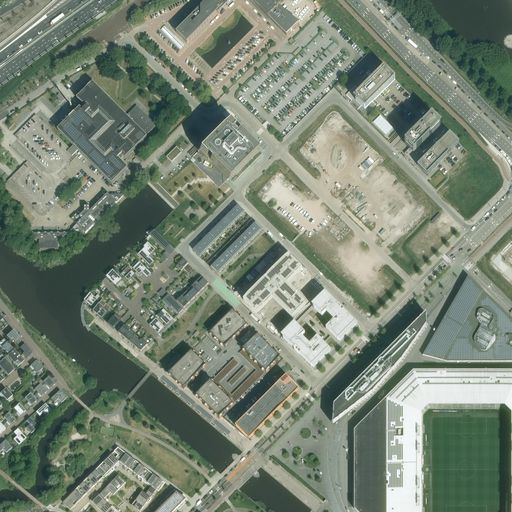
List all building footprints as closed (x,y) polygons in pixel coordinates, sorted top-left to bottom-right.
[(209,0),(208,1),(209,2),(207,4),(206,3),(176,33),(187,44),(223,8),(222,6),(223,5),(225,6),(226,5),(231,0),(231,1),(232,0),(249,0),(251,2),(254,4),(255,5),(257,7),(260,9),(261,11),(260,12),(265,17),(265,18),(266,18),(266,19),(268,17),(287,36),(297,26),(271,0),(209,0)] [(186,45),(166,24),(161,29),(181,50),(186,45)] [(38,80),(49,71),(45,67),(34,76),(38,80)] [(349,103),(356,111),(357,111),(361,106),(365,110),(372,103),(378,98),(395,80),(386,70),(384,68),(384,69),(383,69),(367,85),(360,92),(355,86),(346,95),(351,101),(349,103)] [(102,92),(93,83),(79,98),(86,105),(82,109),(84,111),(83,113),(80,111),(75,116),(75,115),(74,115),(73,115),(73,116),(73,117),(74,117),(60,131),(76,148),(99,171),(104,176),(112,184),(127,169),(118,160),(119,159),(121,161),(126,157),(132,151),(145,137),(157,126),(136,106),(126,116),(107,97),(102,92)] [(450,134),(427,157),(418,149),(441,126),(432,116),(404,144),(410,149),(405,154),(427,176),(459,144),(450,134)] [(230,121),(206,146),(201,150),(230,179),(259,150),(230,121)] [(182,152),(178,148),(177,147),(166,157),(172,163),(182,152)] [(89,212),(89,209),(89,207),(85,207),(84,211),(79,216),(76,213),(71,219),(76,225),(68,233),(82,233),(83,231),(86,234),(125,195),(112,195),(110,196),(108,194),(90,212),(89,212)] [(245,212),(238,205),(233,210),(241,217),(245,213),(245,212)] [(233,210),(229,214),(236,221),(241,217),(233,210)] [(232,225),(236,221),(229,214),(225,218),(232,225)] [(229,228),(232,225),(225,218),(222,221),(229,228)] [(222,221),(218,226),(225,233),(229,228),(222,221)] [(258,234),(263,230),(256,223),(255,223),(251,227),(258,234)] [(218,226),(213,230),(220,237),(225,233),(218,226)] [(251,227),(246,232),(254,239),(258,234),(251,227)] [(170,246),(154,230),(150,234),(166,250),(170,246)] [(213,230),(209,234),(216,241),(220,237),(213,230)] [(249,243),(254,239),(246,232),(242,236),(249,243)] [(56,233),(32,233),(29,233),(36,240),(39,240),(39,246),(58,246),(59,240),(62,240),(68,233),(56,233)] [(209,234),(206,237),(213,244),(216,241),(209,234)] [(245,248),(249,243),(242,236),(237,241),(245,248)] [(209,249),(213,244),(206,237),(202,242),(209,249)] [(240,252),(245,248),(237,241),(233,245),(240,252)] [(205,253),(209,249),(202,242),(197,246),(205,253)] [(156,251),(148,243),(144,248),(145,249),(143,251),(143,252),(149,258),(156,251)] [(233,245),(228,250),(236,257),(240,252),(233,245)] [(205,253),(197,246),(193,250),(195,252),(197,254),(198,256),(200,257),(205,253)] [(228,250),(224,254),(231,261),(236,257),(228,250)] [(149,258),(143,252),(139,256),(150,267),(154,263),(149,258)] [(224,254),(219,259),(227,266),(231,261),(224,254)] [(288,257),(244,301),(256,313),(273,296),(293,317),(304,305),(284,285),(300,269),(288,257)] [(219,259),(215,263),(222,270),(227,266),(219,259)] [(191,267),(184,260),(177,267),(182,271),(184,269),(186,272),(191,267)] [(151,274),(138,261),(131,268),(139,276),(142,273),(147,279),(151,274)] [(215,263),(211,268),(210,268),(218,275),(222,270),(215,263)] [(121,275),(127,281),(128,282),(133,278),(135,280),(137,278),(142,283),(143,283),(126,266),(122,271),(123,272),(121,275)] [(122,280),(114,272),(108,279),(115,286),(122,280)] [(209,284),(201,276),(196,281),(204,289),(209,284)] [(511,320),(468,276),(424,352),(422,355),(447,362),(511,361),(511,320)] [(204,289),(196,281),(191,286),(192,287),(199,294),(204,289)] [(199,294),(192,287),(187,292),(194,299),(199,294)] [(187,292),(186,291),(181,296),(189,304),(194,299),(187,292)] [(91,307),(98,299),(100,297),(98,295),(95,298),(93,296),(90,294),(84,301),(87,303),(91,307)] [(183,310),(168,295),(164,300),(166,302),(165,303),(170,308),(172,307),(179,314),(183,310)] [(327,295),(313,309),(322,317),(327,311),(336,319),(326,329),(338,341),(355,324),(327,295)] [(189,304),(181,296),(176,301),(184,309),(189,304)] [(106,305),(102,301),(93,312),(97,316),(106,305)] [(111,309),(106,305),(97,316),(102,320),(111,309)] [(174,320),(164,310),(157,316),(167,326),(174,320)] [(224,348),(247,325),(233,311),(210,334),(224,348)] [(426,326),(426,321),(426,314),(334,406),(333,422),(333,425),(335,423),(373,393),(402,361),(426,326)] [(113,329),(121,320),(115,315),(107,324),(113,329)] [(165,328),(153,316),(151,319),(156,324),(152,328),(159,335),(165,328)] [(131,330),(125,326),(120,333),(122,335),(121,336),(124,338),(130,331),(131,330)] [(296,326),(283,339),(312,368),(329,350),(317,338),(307,348),(299,340),(305,334),(296,326)] [(9,341),(12,344),(14,342),(18,346),(22,342),(19,339),(19,338),(13,330),(6,337),(9,341)] [(130,331),(124,338),(130,343),(136,336),(137,335),(131,330),(130,331)] [(184,345),(187,348),(201,334),(197,331),(184,345)] [(280,358),(257,335),(243,350),(259,366),(266,373),(268,370),(280,358)] [(141,341),(136,336),(131,342),(133,344),(132,345),(135,348),(136,347),(141,341)] [(7,357),(14,350),(3,339),(0,342),(0,348),(1,350),(2,349),(5,352),(5,353),(4,353),(7,357)] [(148,345),(142,340),(141,341),(136,347),(138,349),(137,350),(141,352),(148,345)] [(23,342),(22,342),(18,346),(17,347),(23,353),(22,355),(26,359),(32,354),(23,342)] [(7,357),(10,360),(17,368),(24,362),(14,350),(7,357)] [(169,375),(183,389),(185,387),(206,366),(191,352),(169,374),(169,375)] [(4,359),(0,362),(0,368),(7,376),(14,370),(4,359)] [(38,362),(37,363),(36,361),(30,366),(37,374),(43,369),(40,366),(40,365),(38,362)] [(511,511),(511,371),(413,371),(399,385),(353,433),(352,511),(511,511)] [(51,380),(48,377),(43,382),(49,389),(55,384),(54,383),(54,382),(52,379),(51,380)] [(299,390),(286,377),(236,427),(249,440),(299,390)] [(47,392),(36,381),(33,384),(36,388),(34,390),(41,397),(47,392)] [(226,397),(210,382),(197,395),(220,418),(233,405),(226,397)] [(5,389),(0,393),(0,394),(6,401),(12,396),(5,389)] [(54,403),(58,400),(61,403),(67,398),(60,391),(51,399),(54,403)] [(37,401),(30,394),(24,399),(31,406),(37,401)] [(25,411),(19,404),(13,409),(20,416),(25,411)] [(39,417),(43,413),(46,417),(52,412),(45,404),(36,413),(39,417)] [(15,420),(9,413),(3,418),(10,425),(15,420)] [(26,428),(31,434),(38,427),(30,418),(26,422),(29,425),(26,428)] [(13,440),(18,445),(26,439),(17,429),(13,433),(17,437),(13,440)] [(0,452),(2,450),(6,453),(11,448),(5,441),(0,445),(0,452)] [(115,452),(112,455),(119,462),(120,463),(126,455),(126,454),(119,449),(118,448),(115,452)] [(126,455),(120,463),(122,464),(124,466),(125,466),(131,458),(126,454),(126,455)] [(108,458),(108,459),(115,466),(119,462),(112,455),(110,456),(108,458)] [(131,458),(125,466),(129,470),(136,461),(135,461),(133,459),(131,458)] [(104,463),(112,471),(111,470),(115,466),(108,459),(106,460),(104,463)] [(136,461),(129,470),(134,473),(140,465),(138,463),(136,461)] [(100,467),(108,475),(112,471),(104,463),(102,464),(100,467)] [(140,465),(134,473),(138,476),(144,468),(142,466),(140,465)] [(96,471),(104,479),(108,475),(100,467),(98,469),(96,471)] [(144,468),(138,476),(143,480),(149,471),(146,469),(144,468)] [(92,475),(99,482),(103,478),(104,479),(96,471),(94,472),(92,475)] [(143,480),(142,481),(147,484),(148,483),(154,475),(151,473),(149,471),(143,480)] [(92,475),(88,479),(95,486),(97,484),(99,482),(92,475)] [(154,475),(148,483),(152,487),(158,478),(155,476),(154,475)] [(119,476),(115,480),(122,487),(124,485),(126,483),(125,482),(119,476)] [(158,478),(152,487),(157,490),(159,492),(164,485),(162,483),(163,482),(160,480),(158,478)] [(88,479),(84,483),(91,490),(93,488),(94,487),(95,486),(88,479)] [(115,480),(110,484),(118,491),(120,489),(122,487),(115,480)] [(84,483),(80,487),(87,494),(89,492),(90,491),(91,490),(84,483)] [(107,488),(106,488),(111,493),(114,495),(115,494),(118,491),(110,484),(107,488)] [(80,487),(76,491),(83,498),(85,496),(86,495),(87,494),(80,487)] [(149,491),(146,494),(151,498),(157,490),(152,487),(150,489),(149,491)] [(106,489),(99,495),(104,500),(110,493),(111,493),(106,488),(106,489)] [(76,491),(71,495),(79,502),(81,500),(82,499),(83,498),(76,491)] [(139,496),(139,497),(147,503),(148,504),(152,499),(151,498),(146,494),(143,492),(141,494),(139,496)] [(174,511),(186,500),(175,492),(169,498),(167,497),(160,504),(162,506),(155,511),(174,511)] [(91,500),(90,501),(95,505),(97,507),(104,500),(99,495),(98,493),(91,500)] [(71,495),(67,499),(75,506),(77,504),(78,504),(79,502),(71,495)] [(136,501),(135,501),(144,508),(147,503),(139,497),(137,499),(136,501)] [(67,499),(63,503),(64,504),(70,509),(70,510),(71,511),(71,510),(73,508),(75,506),(67,499)] [(104,500),(97,507),(99,509),(100,511),(108,503),(104,500)] [(133,505),(132,506),(133,507),(139,511),(140,511),(144,508),(135,501),(133,505)] [(108,503),(100,511),(101,511),(106,511),(112,507),(108,503)]
